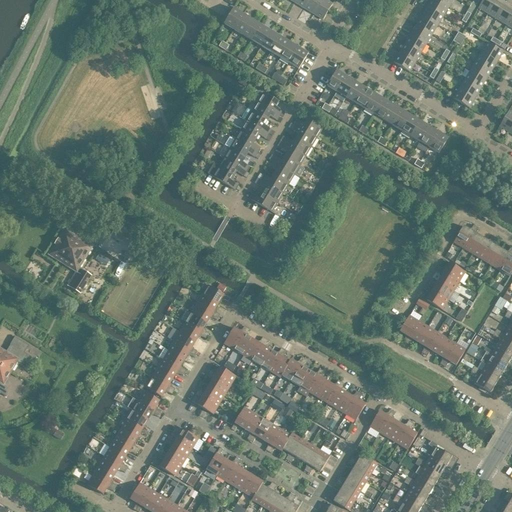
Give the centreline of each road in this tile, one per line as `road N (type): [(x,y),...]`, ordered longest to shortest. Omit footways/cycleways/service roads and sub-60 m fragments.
road 1 (residential): [(500,408),(391,337),(461,218),(511,243)]
road 2 (residential): [(380,397),(232,312),(174,408)]
road 3 (residential): [(234,206),(334,43)]
road 4 (residential): [(478,130),(334,43)]
road 5 (residential): [(311,511),(380,397)]
